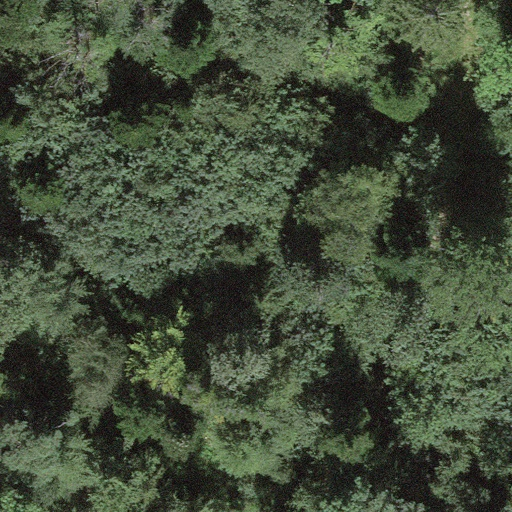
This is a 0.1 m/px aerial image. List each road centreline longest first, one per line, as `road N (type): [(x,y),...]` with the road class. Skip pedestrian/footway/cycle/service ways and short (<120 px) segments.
road 1 (track): [(0,46),(224,53),(477,119)]
road 2 (track): [(346,511),(434,311),(477,119)]
